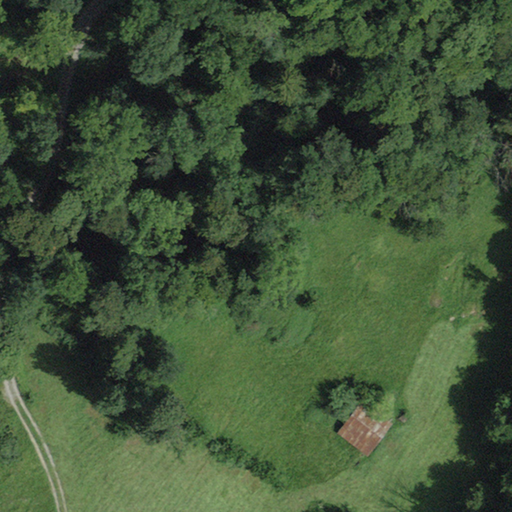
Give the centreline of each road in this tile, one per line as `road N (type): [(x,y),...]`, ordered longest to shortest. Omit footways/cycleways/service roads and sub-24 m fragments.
road 1 (track): [(47,157),(4,316),(14,373),(62,511)]
road 2 (track): [(47,157),(86,10)]
